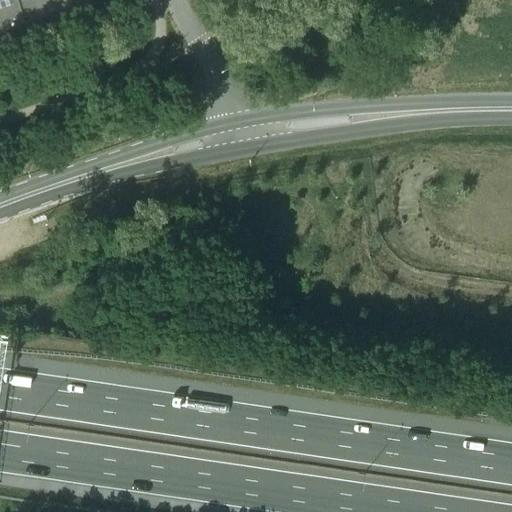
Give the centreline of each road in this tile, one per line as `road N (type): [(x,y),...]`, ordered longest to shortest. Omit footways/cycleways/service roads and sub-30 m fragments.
road 1 (motorway): [(511,463),(0,388)]
road 2 (motorway): [(0,452),(404,511)]
road 3 (secondary): [(379,118),(345,108),(235,122)]
road 4 (secondary): [(138,161),(0,209)]
road 5 (unclassified): [(235,122),(201,51),(163,0)]
road 6 (secondary): [(242,152),(379,118)]
road 7 (secondary): [(511,114),(379,118)]
